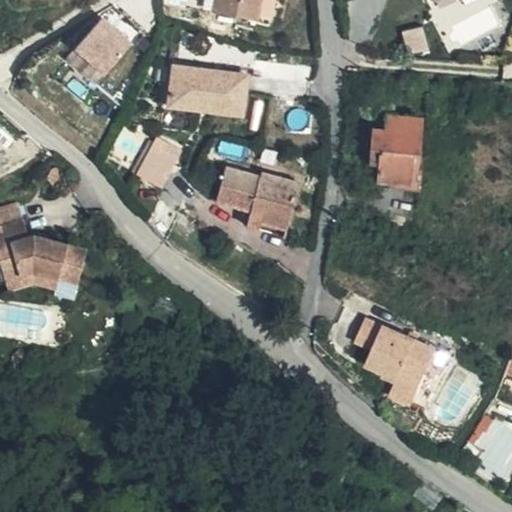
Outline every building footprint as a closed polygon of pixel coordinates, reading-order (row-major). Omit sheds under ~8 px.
[(264,0),(220,0),(217,18),(260,25),(264,0)] [(106,71),(134,39),(105,15),(78,46),(106,71)] [(429,44),(424,25),(405,30),(410,49),(429,44)] [(183,80),(222,87),(222,82),(178,74),(177,78),(168,77),(165,97),(173,98),(169,119),(176,120),(183,80)] [(222,87),(183,80),(176,120),(208,125),(209,118),(246,125),(252,92),(222,87)] [(421,185),(425,150),(420,149),(423,117),(391,113),(389,127),(379,125),(373,179),(421,185)] [(136,184),(159,196),(175,166),(179,159),(157,147),(153,154),(136,184)] [(253,205),(251,212),(289,222),(302,176),(264,166),(263,170),(227,160),(217,195),(253,205)] [(289,222),(251,212),(249,220),(287,230),(289,222)] [(0,233),(0,260),(8,287),(34,278),(61,287),(80,292),(90,258),(37,241),(30,243),(25,225),(0,233)] [(34,278),(8,287),(11,297),(33,288),(58,296),(61,287),(34,278)] [(0,332),(38,336),(41,307),(0,302),(0,332)] [(434,361),(446,365),(452,350),(367,315),(357,340),(375,348),(369,363),(389,371),(388,373),(401,379),(400,381),(422,390),(432,367),(434,361)] [(443,372),(446,365),(434,361),(432,367),(443,372)] [(422,390),(400,381),(395,392),(417,402),(422,390)]
